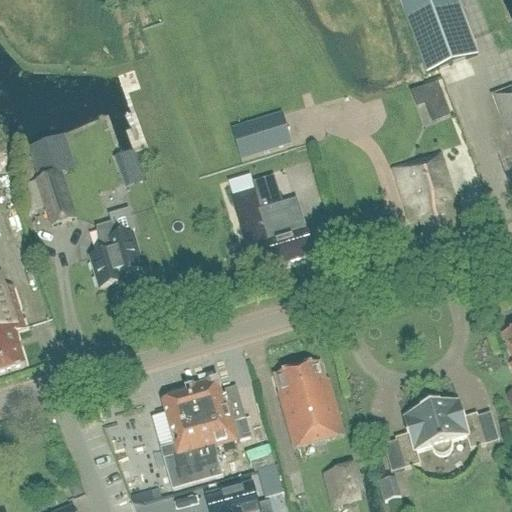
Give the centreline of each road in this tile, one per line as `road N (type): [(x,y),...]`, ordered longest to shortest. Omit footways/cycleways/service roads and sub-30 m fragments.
road 1 (tertiary): [(0,405),(511,250)]
road 2 (unknown): [(61,387),(70,345),(62,264)]
